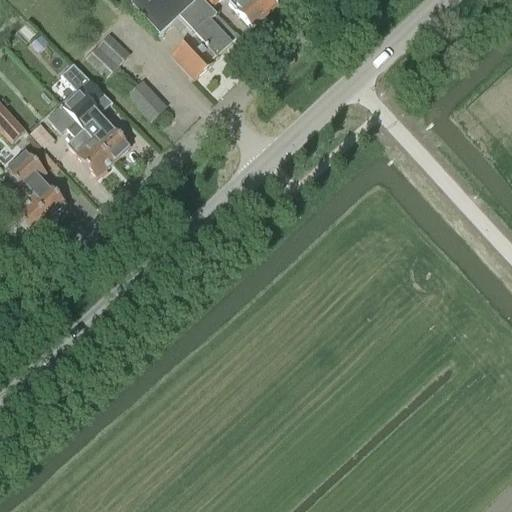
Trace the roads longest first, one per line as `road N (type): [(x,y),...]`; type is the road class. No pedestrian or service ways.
road 1 (tertiary): [(0,408),(267,160)]
road 2 (unclassified): [(46,281),(226,117)]
road 3 (tertiary): [(267,160),(442,0)]
road 4 (unclassified): [(226,117),(336,12)]
